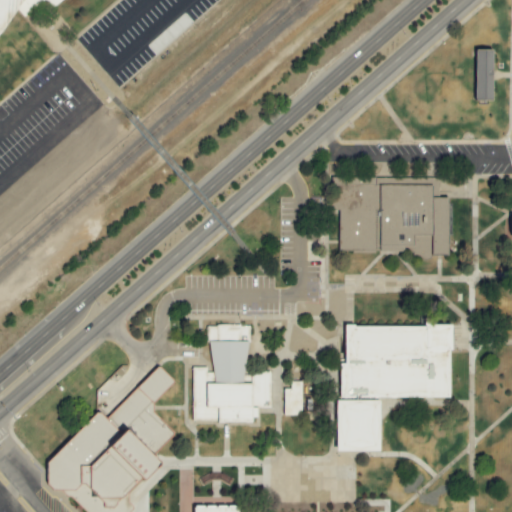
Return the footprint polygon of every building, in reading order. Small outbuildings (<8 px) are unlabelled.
[(0,0),(0,33),(24,0),(0,0)] [(475,101),(492,101),(491,51),(474,51),(475,101)] [(326,179),(438,179),(438,197),(451,197),(451,257),(414,257),(414,251),(338,251),(338,210),(326,210),(326,179)] [(452,326),(452,352),(450,352),(450,400),(430,400),(430,407),(413,407),(413,405),(393,405),(380,419),(380,458),(366,458),(366,454),(353,454),(353,457),(337,457),(337,402),(376,402),(376,399),(340,399),(340,365),(345,365),(345,326),(355,326),(355,328),(424,328),(424,320),(431,320),(431,326),(452,326)] [(193,425),(215,425),(218,423),(251,423),(251,409),(270,409),(270,373),(251,373),(251,327),(239,327),(239,325),(217,325),(217,327),(207,327),(207,368),(193,368),(193,425)] [(129,511),(133,508),(126,502),(162,468),(162,464),(153,456),(173,436),(173,433),(153,414),(153,404),(172,384),(172,381),(160,369),(157,369),(106,420),(101,415),(96,415),(47,464),(46,485),(53,492),(61,492),(67,499),(71,499),(84,511),(129,511)] [(301,382),(290,382),(290,389),(283,389),(283,416),(301,416),(301,382)]
